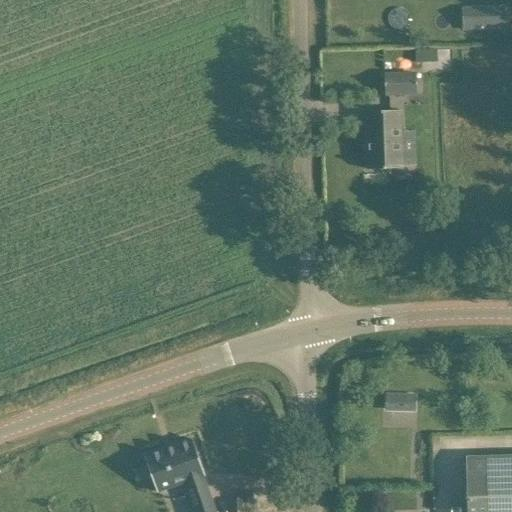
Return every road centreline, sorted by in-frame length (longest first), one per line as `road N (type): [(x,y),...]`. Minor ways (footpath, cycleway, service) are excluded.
road 1 (unclassified): [(308,332),(296,0)]
road 2 (tertiary): [(0,434),(308,332)]
road 3 (tertiary): [(511,314),(308,332)]
road 4 (unclassified): [(313,511),(308,332)]
